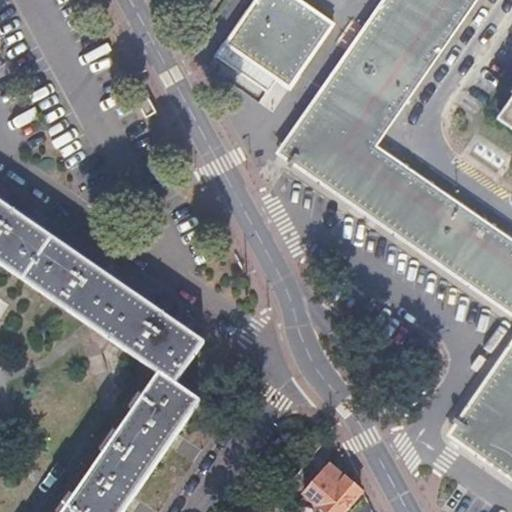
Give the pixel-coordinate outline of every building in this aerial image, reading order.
[(333,24),(300,0),(256,0),(217,52),(264,88),(273,76),(289,87),(333,24)] [(511,361),(466,428),(511,460),(511,231),(379,139),(475,0),(400,0),(325,108),(297,149),(511,299),(511,361)] [(511,96),(503,110),(511,116),(511,96)] [(122,511),(127,505),(163,453),(199,401),(175,384),(203,343),(0,203),(0,265),(159,375),(64,511),(122,511)] [(340,482),(325,470),(304,495),(324,511),(341,511),(359,491),(343,477),(340,482)]
